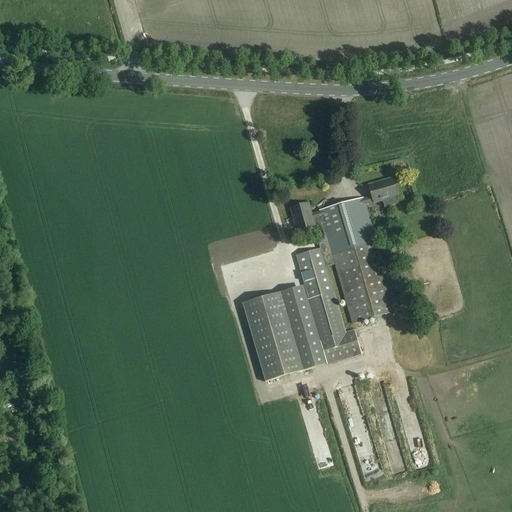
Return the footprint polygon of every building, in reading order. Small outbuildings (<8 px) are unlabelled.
[(365,199),(367,206),(398,196),(393,179),(369,187),(372,197),(365,199)] [(320,250),(296,257),(308,300),(307,301),(318,342),(319,342),(325,366),(362,355),(355,331),(345,334),(326,268),(335,266),(352,326),(385,317),(398,313),(397,312),(395,304),(367,206),(365,199),(363,199),(320,212),(319,212),(328,242),(319,245),(320,250)] [(374,211),(398,205),(396,199),(372,205),(374,211)] [(317,241),(319,245),(328,242),(319,212),(312,214),(309,204),(292,209),(299,232),(320,225),(324,239),(317,241)] [(241,305),(263,383),(303,372),(280,294),(241,305)] [(336,389),(339,400),(357,395),(354,384),(336,389)] [(375,416),(385,415),(383,398),(374,399),(375,416)] [(399,412),(401,424),(404,423),(405,431),(413,430),(410,410),(399,412)] [(322,447),(313,451),(317,461),(326,457),(322,447)] [(11,485),(17,481),(11,472),(5,476),(11,485)]
